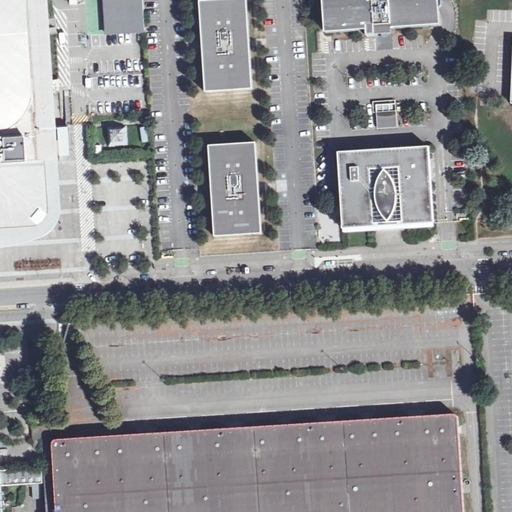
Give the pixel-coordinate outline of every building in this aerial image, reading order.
[(0,0),(0,236),(10,235),(32,231),(36,229),(41,227),(45,224),(49,220),(52,212),(53,205),(55,190),(55,172),(55,162),(53,154),(50,146),(50,142),(50,140),(50,136),(52,126),(52,119),(51,112),(48,99),(47,95),(47,81),(47,58),(43,0),(0,0)] [(142,0),(103,0),(105,32),(144,30),(142,0)] [(247,0),(231,0),(200,2),(203,45),(206,92),(253,89),(250,44),(247,0)] [(326,0),(326,4),(329,4),(329,8),(330,8),(332,8),(333,16),(331,16),(329,16),(330,20),(327,20),(328,32),(335,31),(342,31),(349,31),(366,29),(367,36),(376,36),(375,32),(384,32),(391,31),(391,27),(436,24),(435,12),(433,12),(432,8),(431,8),(429,8),(429,5),(428,1),(430,1),(432,0),(431,0),(326,0)] [(395,105),(375,106),(376,130),(397,129),(395,105)] [(127,125),(108,127),(109,147),(129,146),(127,125)] [(256,143),(210,146),(212,189),(216,237),(262,233),(259,187),(256,143)] [(344,152),(335,153),(340,233),(343,233),(373,231),(387,230),(404,229),(432,227),(432,224),(430,191),(427,147),(344,152)] [(464,511),(459,419),(458,417),(457,416),(456,415),(454,415),(64,440),(57,440),(55,441),(54,442),(53,443),(53,444),(54,467),(52,468),(53,483),(55,483),(57,511),(464,511)] [(50,426),(32,427),(33,442),(42,441),(51,441),(52,440),(52,439),(51,427),(51,426),(50,426)] [(44,468),(1,471),(0,463),(0,511),(3,511),(2,487),(45,484),(44,468)] [(32,489),(34,499),(42,498),(41,488),(32,489)]
